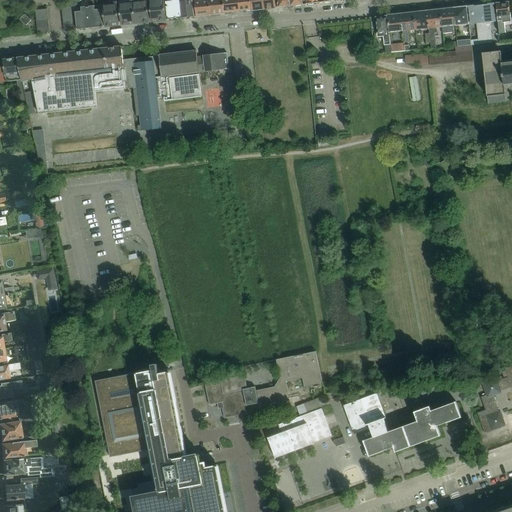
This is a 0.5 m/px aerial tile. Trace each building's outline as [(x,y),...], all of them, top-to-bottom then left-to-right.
[(116,0),(109,0),(110,5),(103,6),(105,26),(119,25),(116,0)] [(136,23),(133,0),(125,0),(126,3),(119,4),(121,24),(136,23)] [(150,21),(147,0),(133,0),(136,23),(150,21)] [(166,20),(163,0),(149,0),(152,21),(166,20)] [(181,18),(179,1),(179,0),(172,0),(172,1),(166,2),(168,19),(181,18)] [(185,0),(179,1),(181,18),(194,16),(192,0),(185,0)] [(210,15),(208,0),(194,0),(196,16),(210,15)] [(224,13),(224,12),(222,0),(208,0),(210,15),(224,13)] [(238,11),(236,0),(222,0),(224,12),(226,12),(227,13),(230,12),(231,11),(238,11)] [(252,9),(250,0),(236,0),(238,11),(239,11),(245,10),(246,11),(250,10),(250,9),(252,9)] [(264,9),(262,0),(250,0),(252,9),(252,10),(264,9)] [(276,7),(275,0),(262,0),(264,9),(276,7)] [(511,22),(509,3),(509,2),(496,3),(499,33),(505,33),(504,22),(511,22)] [(495,22),(493,4),(481,5),(484,44),(492,43),(490,22),(495,22)] [(94,5),(89,6),(88,6),(90,28),(103,26),(101,9),(95,10),(94,5)] [(484,44),(481,5),(468,6),(470,24),(476,24),(478,44),(484,44)] [(90,28),(88,6),(81,7),(82,11),(75,11),(78,29),(90,28)] [(468,23),(466,7),(454,8),(456,25),(468,23)] [(445,9),(440,10),(442,26),(443,33),(454,32),(453,25),(454,25),(452,8),(445,9)] [(442,26),(440,10),(427,11),(429,28),(429,29),(431,49),(435,48),(434,33),(436,33),(436,27),(442,26)] [(426,28),(425,11),(413,13),(415,29),(426,28)] [(415,29),(413,13),(401,14),(403,30),(405,42),(411,42),(410,30),(415,29)] [(30,19),(26,15),(26,14),(25,14),(24,14),(24,15),(21,17),(21,18),(20,18),(20,19),(21,19),(21,20),(25,24),(25,25),(26,25),(27,25),(27,24),(30,22),(30,21),(30,20),(30,19)] [(403,30),(401,14),(388,15),(390,32),(403,30)] [(390,32),(388,15),(376,17),(377,26),(378,38),(385,37),(386,45),(391,44),(390,32)] [(405,44),(391,45),(392,52),(406,51),(405,44)] [(124,66),(122,47),(17,58),(21,73),(22,81),(56,73),(105,68),(109,112),(127,110),(123,66),(124,66)] [(511,59),(502,61),(500,49),(481,51),(484,78),(487,103),(506,102),(505,87),(504,85),(511,84),(511,59)] [(229,69),(227,53),(203,55),(203,57),(197,57),(196,51),(159,55),(160,61),(160,62),(161,77),(229,69)] [(21,73),(17,58),(3,60),(3,61),(5,73),(5,75),(6,75),(21,73)] [(157,91),(156,78),(155,77),(154,63),(154,62),(154,61),(133,63),(133,64),(132,64),(132,65),(134,65),(136,89),(133,89),(136,116),(139,115),(140,125),(138,126),(138,131),(161,128),(158,97),(157,91)] [(111,127),(51,132),(54,169),(115,164),(111,127)] [(127,254),(129,260),(137,258),(136,252),(127,254)] [(52,270),(36,273),(38,280),(45,279),(48,292),(56,290),(52,270)] [(0,296),(15,294),(14,288),(3,290),(2,282),(0,281),(0,296)] [(0,309),(6,308),(17,306),(16,299),(15,294),(0,296),(0,309)] [(0,331),(6,331),(4,322),(14,320),(13,313),(0,315),(0,331)] [(61,333),(43,336),(45,344),(62,341),(61,333)] [(11,335),(2,336),(2,338),(0,338),(0,350),(5,349),(4,344),(12,342),(11,335)] [(316,351),(276,360),(280,379),(279,379),(274,383),(274,384),(255,388),(254,384),(247,386),(244,373),(204,381),(209,405),(217,403),(218,407),(222,406),(224,418),(260,411),(259,407),(286,402),(283,389),(287,388),(286,381),(302,378),(304,386),(322,383),(316,351)] [(0,380),(9,379),(8,373),(20,371),(19,364),(0,367),(0,380)] [(135,373),(95,381),(110,457),(152,449),(157,477),(160,492),(132,497),(134,511),(224,511),(219,487),(215,464),(206,466),(205,461),(200,461),(199,453),(184,456),(175,411),(174,411),(173,404),(174,404),(168,371),(159,373),(157,364),(151,365),(152,369),(136,372),(136,374),(135,374),(135,373)] [(489,386),(483,422),(498,420),(503,449),(511,445),(511,377),(492,381),(491,381),(490,382),(490,383),(489,384),(489,386)] [(0,399),(18,397),(17,389),(23,388),(22,381),(3,384),(3,386),(0,386),(0,399)] [(441,435),(437,425),(461,417),(456,401),(455,401),(455,402),(432,410),(430,406),(414,411),(417,421),(390,431),(385,417),(383,418),(374,394),(377,394),(377,393),(343,405),(343,406),(346,405),(354,428),(351,429),(352,430),(354,429),(355,433),(355,434),(370,428),(373,437),(364,440),(370,456),(394,447),(395,452),(441,435)] [(318,399),(296,407),(300,417),(322,409),(318,399)] [(0,420),(18,418),(18,417),(26,416),(24,408),(23,408),(22,401),(0,404),(0,420)] [(332,436),(328,425),(322,409),(300,417),(279,424),(282,432),(268,437),(276,458),(315,443),(314,442),(332,436)] [(31,422),(29,415),(26,416),(18,417),(19,424),(0,426),(0,434),(2,434),(3,440),(2,441),(2,442),(22,439),(20,431),(28,429),(27,423),(31,422)] [(346,443),(345,440),(344,437),(334,441),(336,446),(346,443)] [(4,457),(5,459),(23,457),(22,449),(35,448),(34,441),(11,443),(12,445),(3,446),(4,451),(3,453),(3,456),(4,457)] [(15,461),(5,462),(6,476),(28,474),(28,476),(42,475),(40,457),(29,458),(15,459),(15,461)] [(21,486),(7,487),(7,488),(8,501),(10,501),(24,500),(31,499),(31,492),(30,486),(37,485),(37,479),(21,480),(21,481),(21,486)] [(25,505),(24,500),(10,501),(11,506),(8,506),(8,511),(25,511),(25,505)]
